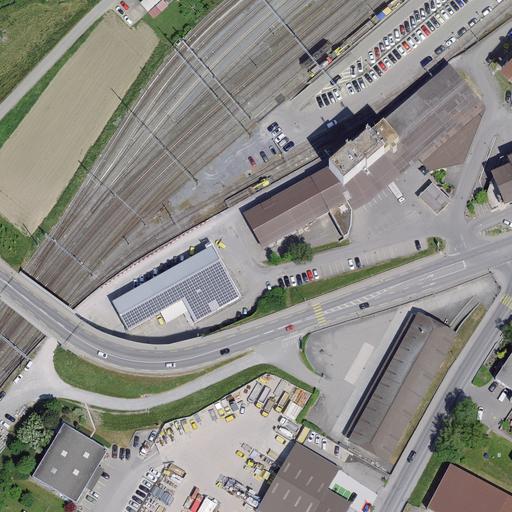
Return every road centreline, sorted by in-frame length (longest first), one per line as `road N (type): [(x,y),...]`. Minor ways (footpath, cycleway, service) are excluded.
road 1 (secondary): [(511,247),(205,353),(152,362),(88,344),(0,277)]
road 2 (secondary): [(387,511),(511,297)]
road 3 (unclassified): [(0,113),(107,0)]
